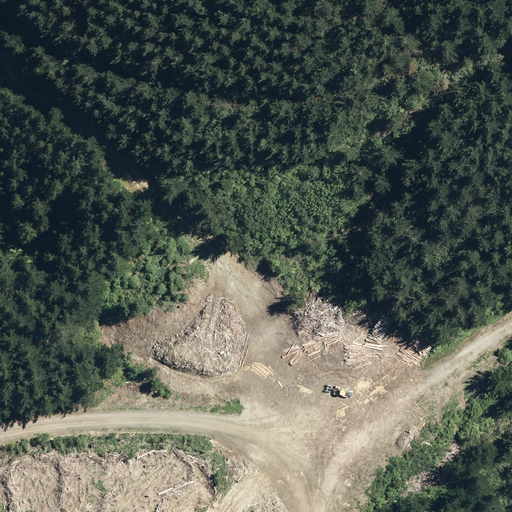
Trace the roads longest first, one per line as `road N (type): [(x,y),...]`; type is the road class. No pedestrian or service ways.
road 1 (track): [(0,7),(76,53),(139,74),(243,97),(316,100),(425,67),(426,48),(391,0)]
road 2 (track): [(0,55),(130,167),(294,353),(318,398),(323,439)]
